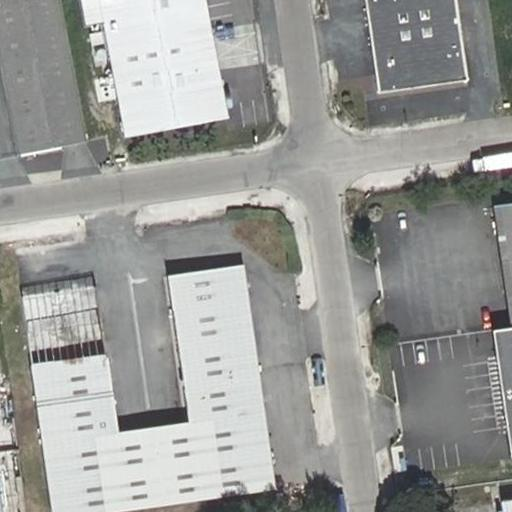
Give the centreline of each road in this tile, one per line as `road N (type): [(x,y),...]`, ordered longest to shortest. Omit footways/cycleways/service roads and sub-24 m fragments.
road 1 (residential): [(366,511),(316,162)]
road 2 (residential): [(0,207),(316,162)]
road 3 (residential): [(316,162),(511,134)]
road 4 (residential): [(316,162),(293,0)]
road 5 (unknown): [(478,139),(469,0)]
